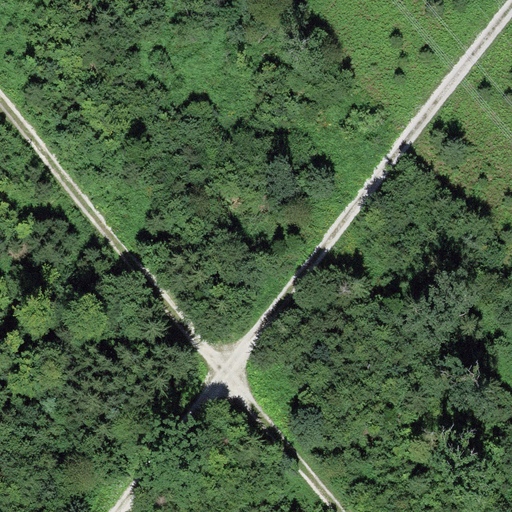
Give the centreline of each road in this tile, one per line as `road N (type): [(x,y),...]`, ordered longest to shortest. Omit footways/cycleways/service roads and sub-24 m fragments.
road 1 (track): [(118,511),(511,2)]
road 2 (track): [(0,100),(333,511)]
